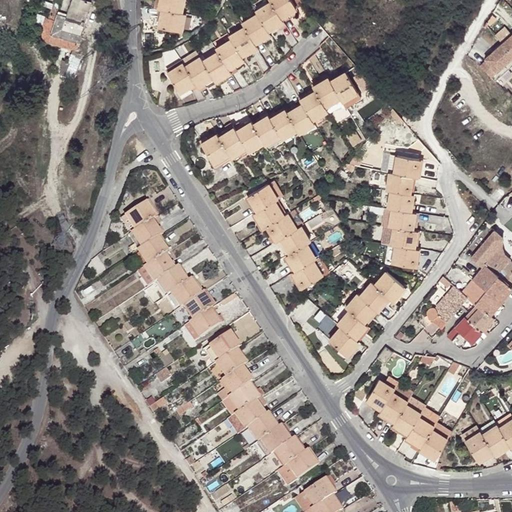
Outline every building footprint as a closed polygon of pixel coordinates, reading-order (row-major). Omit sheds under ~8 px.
[(92,3),(83,0),(64,0),(61,9),(55,7),(52,14),(58,17),(51,36),(78,45),(92,3)] [(160,0),(159,9),(163,9),(159,27),(182,31),(185,14),(182,13),(184,0),(160,0)] [(185,66),(175,48),(162,52),(165,74),(168,73),(180,93),(190,86),(193,91),(198,88),(205,84),(203,82),(212,76),(213,79),(215,81),(224,75),(226,77),(237,70),(234,64),(243,58),(241,56),(250,50),(251,52),(258,49),(256,46),(263,41),(261,38),(270,33),(268,31),(277,25),(278,28),(285,24),(282,20),(288,16),(287,14),(296,8),(291,0),(270,0),(271,2),(256,11),(258,14),(242,24),(244,27),(229,36),(231,39),(216,48),(218,51),(203,60),(201,57),(185,66)] [(304,4),(302,0),(291,0),(296,8),(304,4)] [(53,28),(55,18),(46,17),(44,27),(53,28)] [(280,31),(278,28),(277,25),(268,31),(270,33),(271,36),(280,31)] [(511,32),(482,61),(484,63),(479,69),(492,83),(511,63),(511,32)] [(253,55),(251,52),(250,50),(241,56),(243,58),(244,60),(253,55)] [(72,51),(70,61),(64,60),(62,72),(78,75),(83,52),(72,51)] [(229,153),(231,156),(247,147),(249,150),(263,142),(265,144),(280,136),(282,138),(298,130),(299,132),(314,124),(315,126),(331,117),(328,113),(344,104),(345,107),(361,98),(346,72),(337,77),(335,75),(329,79),(327,75),(321,79),(322,82),(313,87),(315,91),(307,96),(306,94),(299,98),(301,102),(295,105),(296,108),(288,113),(286,110),(277,115),(275,113),(269,117),(267,114),(261,117),(262,119),(253,125),(251,122),(247,125),(245,123),(235,128),(233,126),(225,131),(226,133),(219,137),(217,134),(208,139),(206,137),(200,140),(214,163),(229,153)] [(373,87),(360,72),(353,77),(363,92),(373,87)] [(227,80),(226,77),(224,75),(215,81),(217,86),(227,80)] [(190,86),(180,93),(178,94),(182,100),(193,93),(193,91),(190,86)] [(397,121),(401,119),(392,108),(389,112),(397,121)] [(283,141),(282,138),(280,136),(265,144),(266,146),(268,150),(283,141)] [(249,150),(249,151),(251,155),(266,146),(265,144),(263,142),(249,150)] [(247,147),(231,156),(233,160),(249,151),(249,150),(247,147)] [(420,158),(397,154),(394,172),(390,172),(387,189),(391,190),(388,208),(392,209),(389,226),(394,227),(391,245),(395,246),(393,263),(415,266),(416,255),(419,256),(420,249),(415,249),(417,240),(415,240),(416,230),(412,230),(414,219),(416,220),(417,213),(413,212),(414,204),(412,204),(413,193),(409,193),(411,184),(413,184),(414,176),(419,177),(420,170),(418,169),(420,158)] [(268,183),(248,195),(254,204),(251,205),(255,212),(252,214),(256,220),(259,219),(264,228),(268,225),(273,234),(271,236),(275,242),(279,240),(283,246),(285,245),(290,253),(287,255),(292,263),(290,265),(294,271),(291,273),(295,279),(297,278),(303,287),(322,275),(313,260),(316,258),(306,243),(310,241),(301,226),(296,228),(287,214),(284,216),(274,200),(277,199),(268,183)] [(147,201),(125,216),(135,231),(131,233),(141,248),(138,250),(147,265),(144,267),(154,282),(157,280),(167,295),(171,292),(180,307),(183,305),(193,320),(184,326),(194,341),(220,323),(217,317),(214,319),(208,310),(211,308),(206,299),(208,297),(204,292),(201,294),(197,287),(195,289),(189,280),(186,282),(180,273),(183,272),(179,266),(176,268),(171,262),(169,263),(164,255),(167,253),(161,244),(164,243),(159,236),(163,234),(158,228),(156,229),(151,220),(154,218),(149,209),(151,208),(147,201)] [(334,207),(328,211),(334,223),(340,220),(334,207)] [(135,231),(125,216),(119,219),(129,234),(131,233),(135,231)] [(471,258),(482,267),(484,265),(485,264),(497,274),(510,260),(507,256),(504,250),(502,244),(503,238),(494,231),(471,258)] [(131,233),(129,234),(128,235),(134,244),(128,248),(132,254),(138,250),(141,248),(131,233)] [(138,250),(132,254),(142,269),(144,267),(147,265),(138,250)] [(511,287),(511,263),(511,262),(498,276),(511,287)] [(482,267),(472,279),(485,290),(498,276),(484,265),(482,267)] [(144,267),(142,269),(152,284),(154,282),(144,267)] [(354,338),(366,325),(363,322),(375,308),(377,310),(389,297),(392,299),(404,286),(386,271),(374,284),(372,281),(359,295),(357,293),(346,307),(349,310),(337,323),(341,326),(329,340),(347,355),(358,342),(354,338)] [(485,290),(499,303),(511,288),(511,287),(498,276),(485,290)] [(192,278),(189,280),(195,289),(197,287),(192,278)] [(489,316),(499,303),(485,290),(472,279),(461,292),(467,296),(476,305),(455,327),(454,326),(447,335),(459,346),(467,338),(472,343),(493,319),(489,316)] [(427,314),(441,327),(467,296),(461,292),(453,285),(434,308),(431,307),(429,308),(427,309),(427,313),(427,314)] [(234,293),(226,298),(229,303),(237,297),(234,293)] [(229,303),(226,298),(218,303),(224,306),(229,303)] [(214,319),(217,317),(211,308),(208,310),(214,319)] [(363,322),(366,325),(378,311),(377,310),(375,308),(363,322)] [(316,318),(328,329),(336,320),(325,309),(316,318)] [(113,319),(102,326),(107,334),(118,326),(113,319)] [(222,380),(227,387),(232,394),(228,397),(238,411),(234,414),(244,429),(247,427),(257,441),(260,439),(270,454),(273,452),(283,467),(286,465),(296,479),(316,466),(306,451),(303,454),(293,439),(290,441),(285,434),(279,426),(277,428),(272,421),(267,414),(263,416),(259,410),(253,402),(257,399),(248,384),(250,382),(241,368),(245,365),(234,351),(238,348),(228,333),(203,350),(213,364),(215,363),(225,378),(222,380)] [(385,347),(377,357),(385,363),(392,353),(385,347)] [(160,376),(164,381),(172,373),(168,368),(160,376)] [(486,375),(483,378),(489,388),(493,385),(486,375)] [(389,376),(384,383),(394,388),(398,381),(389,376)] [(394,388),(384,383),(379,380),(367,399),(381,408),(377,414),(387,420),(389,417),(395,420),(393,423),(403,429),(409,432),(407,436),(413,440),(421,445),(419,448),(434,458),(447,438),(432,428),(434,425),(419,416),(421,413),(405,404),(407,400),(392,391),(394,388)] [(398,381),(394,388),(392,391),(407,400),(411,395),(413,391),(398,381)] [(232,394),(227,387),(216,394),(221,401),(228,397),(232,394)] [(411,395),(407,400),(405,404),(421,413),(425,407),(426,405),(411,395)] [(262,396),(257,399),(253,402),(259,410),(268,405),(262,396)] [(228,397),(221,401),(231,416),(234,414),(238,411),(228,397)] [(425,407),(421,413),(419,416),(434,425),(436,421),(440,415),(425,407)] [(234,414),(231,416),(227,419),(236,434),(244,429),(234,414)] [(278,417),(272,421),(277,428),(279,426),(283,424),(278,417)] [(480,430),(465,440),(478,460),(493,451),(494,453),(509,443),(511,446),(511,445),(511,418),(499,427),(497,424),(482,433),(480,430)] [(436,421),(434,425),(432,428),(447,438),(452,430),(436,421)] [(279,426),(285,434),(290,430),(285,423),(283,424),(279,426)] [(461,433),(465,440),(480,430),(476,424),(461,433)] [(409,432),(403,429),(400,434),(406,437),(407,436),(409,432)] [(421,445),(413,440),(410,446),(418,451),(419,448),(421,445)] [(314,507),(311,509),(312,511),(339,511),(340,511),(330,497),(333,495),(323,479),(304,492),(314,507)] [(340,495),(345,504),(353,499),(348,491),(340,495)] [(460,511),(458,502),(449,502),(450,511),(460,511)]
